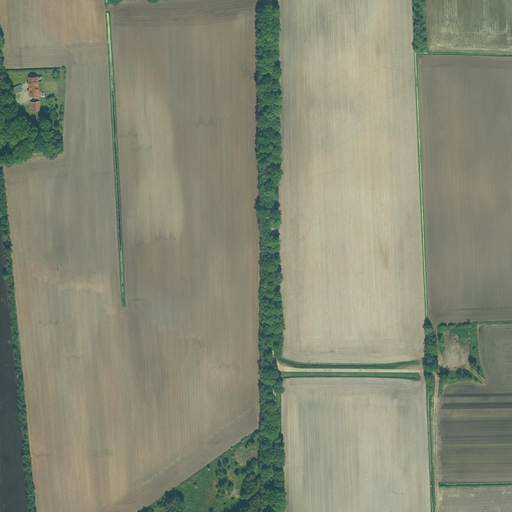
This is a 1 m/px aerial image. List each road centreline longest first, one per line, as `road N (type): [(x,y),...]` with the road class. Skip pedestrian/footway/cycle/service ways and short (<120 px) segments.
road 1 (track): [(272,0),(273,511)]
road 2 (track): [(273,370),(441,370)]
